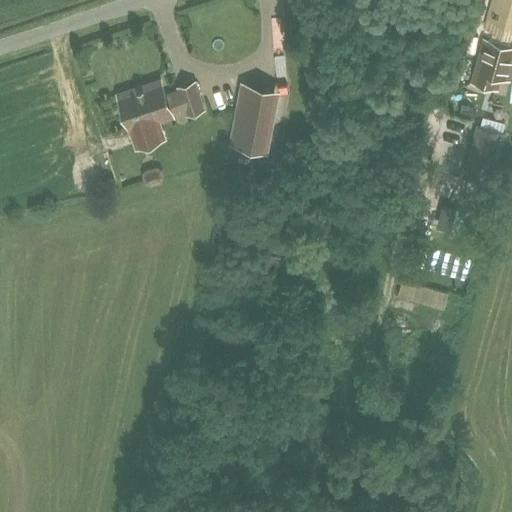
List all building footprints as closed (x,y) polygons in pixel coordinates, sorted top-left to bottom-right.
[(511,0),(494,0),(488,23),(511,29),(511,0)] [(161,80),(119,94),(130,127),(131,127),(137,146),(164,137),(159,120),(173,115),(173,114),(187,110),(188,113),(204,107),(195,81),(179,87),(180,89),(166,94),(161,80)] [(270,88),(243,83),(232,142),(259,147),(270,88)] [(476,123),(462,174),(461,177),(491,185),(492,183),(506,132),(504,131),(482,125),(476,123)] [(112,174),(96,180),(99,191),(116,186),(112,174)]
